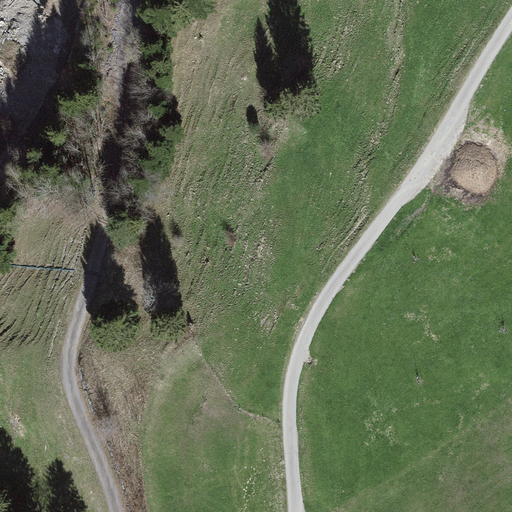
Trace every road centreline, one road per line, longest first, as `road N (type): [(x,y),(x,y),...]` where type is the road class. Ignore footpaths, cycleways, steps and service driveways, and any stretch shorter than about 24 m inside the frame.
road 1 (unclassified): [(296,511),(291,381),(311,322),(511,27)]
road 2 (unclassified): [(134,0),(135,85),(66,343),(69,395),(112,511)]
